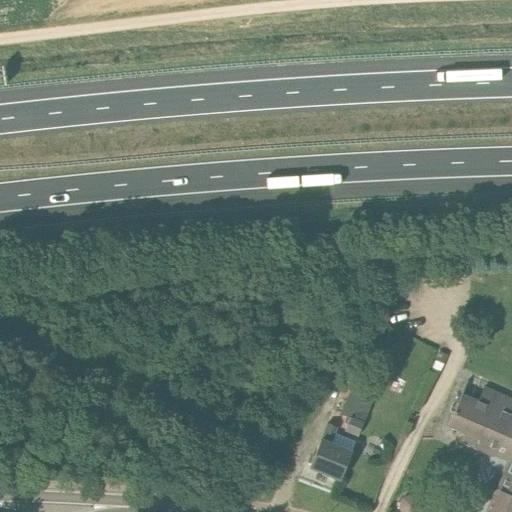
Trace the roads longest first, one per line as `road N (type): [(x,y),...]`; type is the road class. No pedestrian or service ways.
road 1 (motorway): [(511,82),(373,85),(0,119)]
road 2 (motorway): [(0,202),(210,181),(511,166)]
road 3 (track): [(0,37),(392,0)]
road 4 (tertiary): [(184,511),(0,507)]
